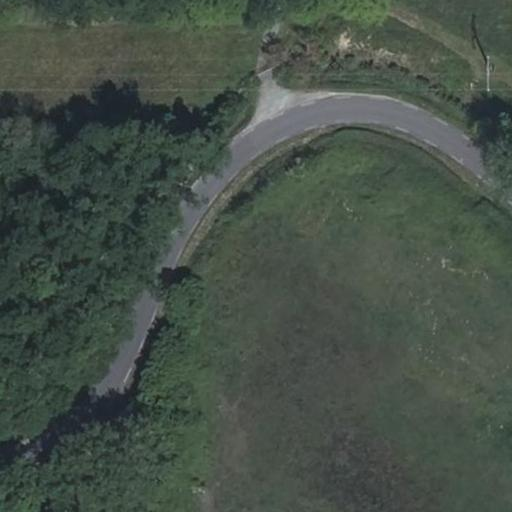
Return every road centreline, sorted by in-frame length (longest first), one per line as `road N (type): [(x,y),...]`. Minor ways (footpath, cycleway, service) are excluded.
road 1 (tertiary): [(0,461),(81,430),(185,220),(309,106),(373,107),(449,144),(511,198)]
road 2 (unknown): [(256,0),(250,31),(261,150)]
